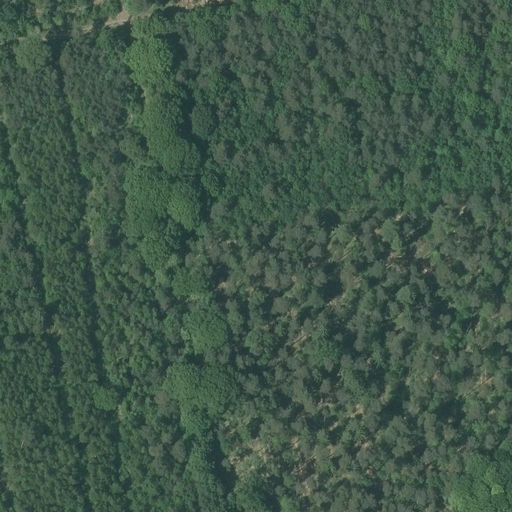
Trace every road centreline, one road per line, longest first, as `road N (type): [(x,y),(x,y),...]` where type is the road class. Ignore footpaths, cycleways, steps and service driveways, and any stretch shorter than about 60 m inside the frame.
road 1 (track): [(119,0),(227,511)]
road 2 (track): [(0,50),(247,0)]
